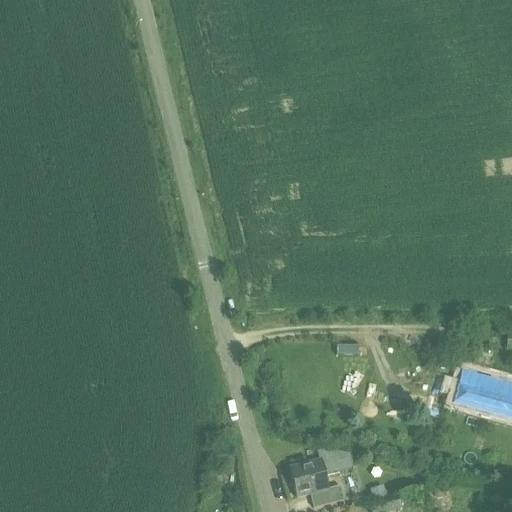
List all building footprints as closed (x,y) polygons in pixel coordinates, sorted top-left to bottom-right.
[(511,384),(462,371),(453,404),(511,419),(511,384)] [(289,468),(297,498),(310,495),(313,509),(344,502),(340,486),(327,490),(324,476),(352,470),(349,455),(322,449),(318,450),(320,461),(289,468)] [(219,465),(233,467),(234,459),(220,457),(219,465)] [(387,498),(384,487),(371,490),(374,501),(387,498)] [(511,502),(498,490),(488,499),(494,505),(489,509),(489,511),(501,511),(502,511),(501,511),(511,511),(511,502)] [(371,511),(392,511),(401,510),(397,495),(387,498),(374,501),(369,502),(371,511)]
